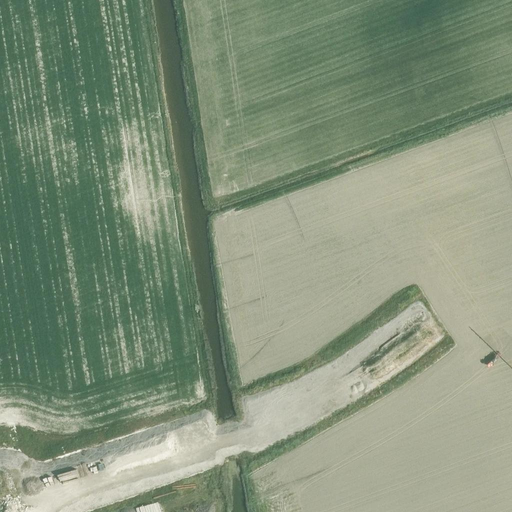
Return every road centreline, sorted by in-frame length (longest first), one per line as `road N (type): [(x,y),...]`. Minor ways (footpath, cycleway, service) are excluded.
road 1 (primary): [(45,511),(258,435),(332,386)]
road 2 (primary): [(332,386),(37,491)]
road 3 (primary): [(332,386),(415,327),(511,239)]
